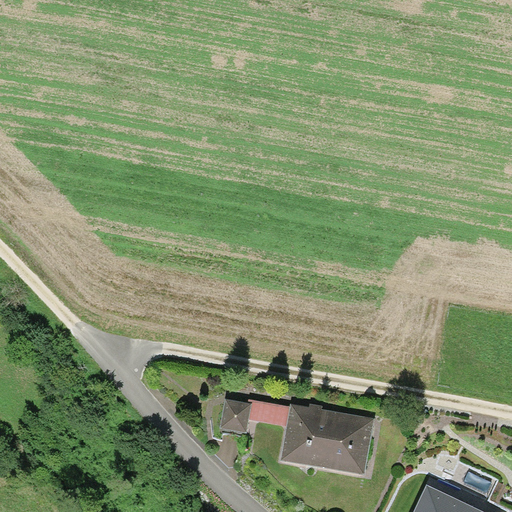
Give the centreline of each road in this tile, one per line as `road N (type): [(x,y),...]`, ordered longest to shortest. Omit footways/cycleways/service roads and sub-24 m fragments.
road 1 (track): [(0,249),(106,360),(164,353),(511,414)]
road 2 (residential): [(254,511),(106,360)]
